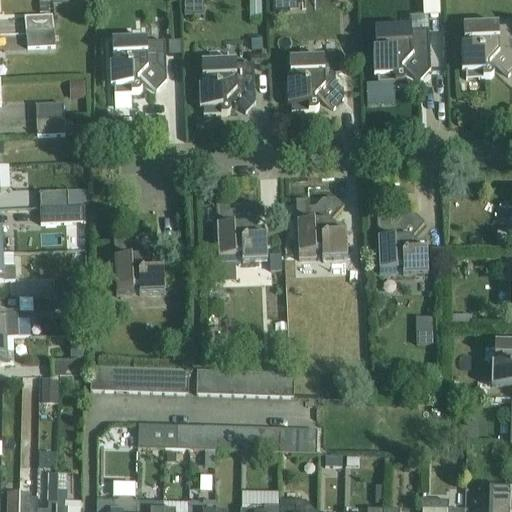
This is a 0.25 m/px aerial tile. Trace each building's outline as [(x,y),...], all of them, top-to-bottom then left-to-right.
[(50,0),(39,0),(40,15),(49,14),(48,4),(51,4),(50,0)] [(192,14),(192,0),(172,0),(172,14),(192,14)] [(431,15),(430,0),(412,0),(413,15),(431,15)] [(26,35),(54,34),(53,17),(25,19),(26,35)] [(511,41),(511,28),(499,29),(499,25),(463,26),(465,51),(461,51),(462,74),(466,74),(466,81),(490,80),(493,77),(494,75),(493,72),(491,70),(489,69),(489,65),(492,62),(508,78),(511,74),(511,53),(510,52),(510,41),(511,41)] [(377,55),(373,55),(374,78),(378,78),(378,85),(401,84),(402,84),(403,83),(404,82),(405,81),(405,79),(405,78),(405,77),(404,76),(404,75),(403,74),(402,74),(401,73),(401,70),(404,67),(420,83),(430,72),(429,62),(422,55),(421,45),(433,44),(433,31),(411,32),(411,29),(376,30),(377,55)] [(54,34),(26,35),(28,49),(55,48),(54,34)] [(117,65),(110,66),(110,90),(115,89),(115,96),(139,95),(142,91),(142,88),(140,85),(138,84),(138,81),(141,78),(156,94),(167,83),(166,74),(158,67),(158,57),(166,56),(165,44),(147,44),(147,40),(112,42),(113,59),(116,58),(117,65)] [(293,84),(287,84),(288,108),(291,108),(292,115),(310,114),(316,114),(318,112),(320,109),(320,107),(319,105),(317,103),(315,103),(315,99),(317,97),(334,112),(344,101),(343,91),(336,85),(335,75),(343,75),(342,62),(324,62),(324,59),(290,60),(290,77),(293,77),(293,84)] [(206,87),(199,88),(200,112),(203,112),(204,118),(228,118),(229,117),(231,114),(231,112),(231,109),(229,107),(227,107),(227,103),(229,99),(246,116),(256,105),(254,65),(236,66),(236,62),(201,64),(202,81),(205,81),(206,87)] [(85,83),(70,83),(71,100),(86,100),(85,83)] [(36,122),(64,121),(64,106),(36,107),(36,122)] [(64,121),(36,122),(37,138),(85,136),(84,127),(65,128),(64,121)] [(0,167),(0,196),(0,191),(10,190),(9,168),(0,167)] [(40,210),(69,208),(86,208),(86,192),(40,194),(40,210)] [(309,202),(297,202),(299,263),(316,262),(316,260),(323,259),(322,262),(348,260),(348,236),(346,236),(345,233),(344,231),(342,230),(340,230),(337,230),(330,224),(344,209),(335,200),(323,201),(316,209),(310,209),(309,202)] [(229,205),(217,206),(219,266),(220,266),(220,283),(235,283),(234,266),(236,266),(236,263),(243,263),(242,265),(268,264),(267,241),(251,228),(264,213),(255,204),(243,205),(236,213),(230,213),(229,205)] [(69,208),(40,210),(41,227),(85,226),(84,209),(69,208)] [(390,218),(377,219),(378,243),(380,279),(397,279),(397,277),(404,276),(403,278),(428,278),(429,253),(427,253),(427,250),(426,248),(425,247),(422,246),(417,246),(411,241),(425,226),(416,217),(404,218),(390,218)] [(127,238),(114,239),(116,299),(134,298),(134,296),(139,295),(140,298),(165,297),(164,274),(163,270),(163,268),(162,267),(160,265),(154,266),(148,260),(161,245),(152,237),(139,238),(133,245),(127,246),(127,238)] [(3,257),(0,256),(0,283),(15,283),(14,256),(3,257)] [(54,298),(84,297),(82,280),(54,281),(54,298)] [(84,297),(54,298),(55,313),(83,311),(84,297)] [(0,340),(7,340),(14,340),(17,340),(17,338),(30,337),(30,320),(17,320),(17,312),(0,312),(0,340)] [(432,319),(416,319),(416,346),(433,346),(432,319)] [(7,340),(0,340),(0,366),(14,366),(14,340),(7,340)] [(494,364),(492,365),(492,389),(511,388),(511,344),(495,344),(494,364)] [(60,378),(74,377),(81,377),(80,362),(52,363),(52,378),(60,378)] [(92,370),(90,394),(188,397),(189,380),(191,378),(191,373),(92,370)] [(197,373),(196,397),(294,400),(294,377),(206,374),(197,373)] [(74,377),(60,378),(60,387),(74,387),(74,377)] [(58,381),(42,381),(42,406),(58,406),(58,381)] [(379,389),(378,391),(386,400),(396,391),(387,382),(386,382),(379,389)] [(33,402),(24,402),(24,421),(33,421),(33,402)] [(468,412),(467,437),(478,437),(478,406),(468,406),(468,412)] [(353,449),(353,424),(323,424),(328,449),(353,449)] [(353,424),(353,449),(375,450),(376,426),(353,424)] [(33,426),(23,426),(24,446),(33,445),(33,426)] [(190,453),(191,429),(175,429),(148,428),(138,427),(138,451),(147,451),(148,451),(164,452),(174,452),(190,453)] [(191,429),(190,453),(202,453),(203,453),(204,453),(215,453),(215,430),(202,429),(191,429)] [(215,430),(215,453),(242,454),(242,431),(229,430),(215,430)] [(242,431),(242,454),(268,455),(281,456),(281,432),(256,431),(242,431)] [(281,432),(281,456),(317,457),(317,433),(281,432)] [(30,451),(29,466),(44,467),(45,452),(30,451)] [(215,453),(204,453),(204,471),(215,471),(215,453)] [(325,459),(325,460),(325,469),(341,470),(342,459),(325,459)] [(56,492),(55,511),(80,511),(81,510),(82,510),(82,502),(66,502),(67,475),(57,475),(56,492)] [(212,477),(200,477),(199,494),(212,494),(212,477)] [(135,484),(112,484),(112,499),(135,499),(135,484)] [(55,511),(56,492),(48,492),(47,511),(55,511)] [(508,511),(509,503),(509,494),(489,494),(488,511),(508,511)] [(18,511),(19,495),(8,495),(7,511),(18,511)] [(19,495),(18,511),(30,511),(31,496),(19,495)] [(136,511),(137,504),(135,504),(130,501),(126,500),(121,501),(116,504),(97,503),(96,511),(136,511)] [(280,508),(279,511),(314,511),(306,503),(280,502),(280,508)]
